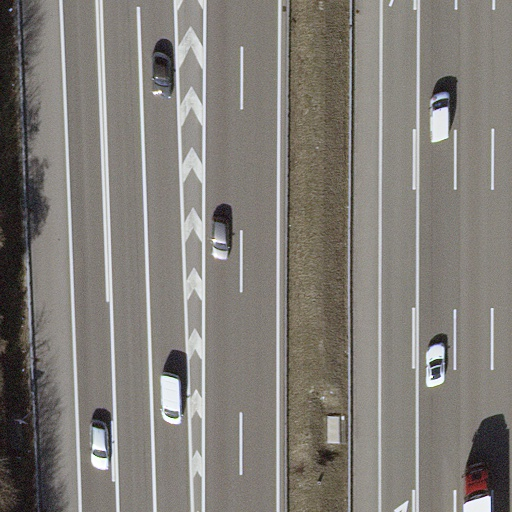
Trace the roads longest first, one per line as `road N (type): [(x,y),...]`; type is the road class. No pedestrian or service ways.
road 1 (motorway): [(139,0),(149,300),(175,511)]
road 2 (motorway): [(244,0),(242,297),(223,511)]
road 3 (motorway): [(475,511),(476,0)]
